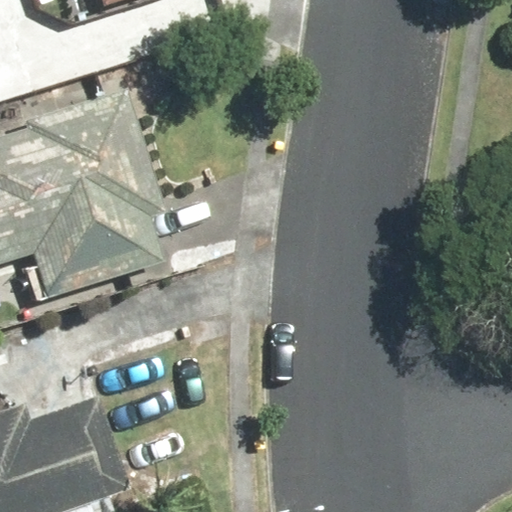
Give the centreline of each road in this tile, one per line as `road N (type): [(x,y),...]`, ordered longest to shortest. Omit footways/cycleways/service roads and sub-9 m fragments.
road 1 (residential): [(365,0),(338,330),(339,499)]
road 2 (residential): [(511,438),(339,499)]
